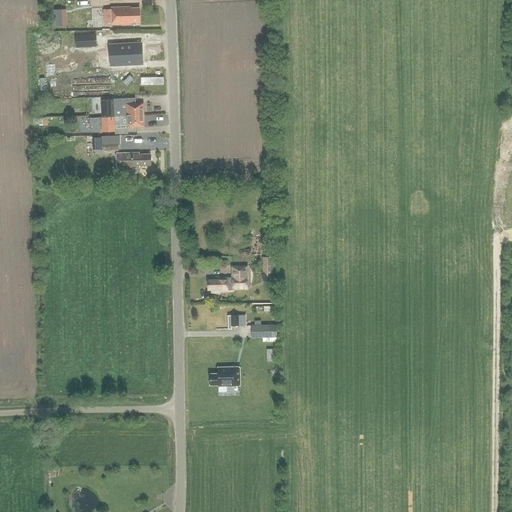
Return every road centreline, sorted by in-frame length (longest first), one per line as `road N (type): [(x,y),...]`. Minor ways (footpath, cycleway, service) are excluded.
road 1 (tertiary): [(178,410),(169,0)]
road 2 (unclassified): [(0,418),(178,410)]
